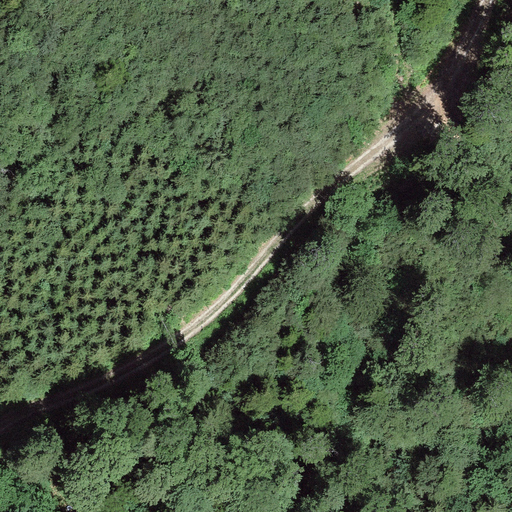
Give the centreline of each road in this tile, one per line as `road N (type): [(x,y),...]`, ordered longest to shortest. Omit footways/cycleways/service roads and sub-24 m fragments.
road 1 (track): [(0,436),(161,356),(229,303),(320,204),(435,107),(493,0)]
road 2 (track): [(368,511),(353,253),(361,212),(395,142)]
